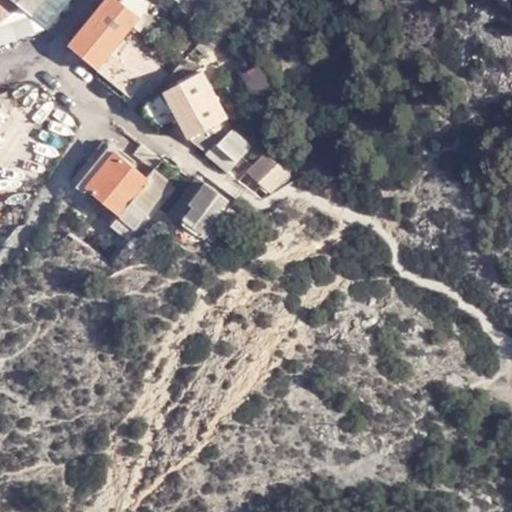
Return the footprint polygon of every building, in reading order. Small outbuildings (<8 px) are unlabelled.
[(16,0),(0,0),(0,26),(24,6),(16,0)] [(16,0),(24,6),(35,15),(46,0),(16,0)] [(46,0),(35,15),(51,28),(73,0),(46,0)] [(142,15),(123,0),(110,0),(73,45),(100,69),(136,23),(142,15)] [(146,10),(154,0),(123,0),(142,15),(146,10)] [(142,15),(162,31),(166,26),(146,10),(142,15)] [(156,39),(162,31),(142,15),(136,23),(156,39)] [(200,76),(187,64),(166,89),(169,93),(200,76)] [(223,122),(200,76),(169,93),(183,117),(194,138),(220,123),(223,122)] [(258,104),(265,96),(255,86),(233,107),(244,118),(258,104)] [(169,93),(166,89),(147,110),(167,128),(183,117),(169,93)] [(262,110),(258,104),(244,118),(242,120),(247,124),(262,110)] [(225,135),(220,123),(194,138),(205,154),(209,151),(225,135)] [(236,129),(221,145),(240,161),(255,146),(236,129)] [(94,162),(103,171),(117,152),(107,144),(94,162)] [(152,173),(161,160),(140,144),(131,155),(152,173)] [(213,154),(232,171),(240,161),(221,145),(213,154)] [(103,171),(138,200),(151,183),(152,180),(117,152),(103,171)] [(249,172),(271,193),(288,174),(266,153),(249,172)] [(80,180),(91,188),(103,171),(94,162),(80,180)] [(91,188),(125,218),(138,200),(103,171),(91,188)] [(271,193),(274,195),(297,182),(288,174),(271,193)] [(151,183),(165,194),(170,187),(157,176),(152,180),(151,183)] [(185,198),(193,205),(207,184),(200,179),(185,198)] [(151,183),(138,200),(153,214),(166,196),(165,194),(151,183)] [(193,205),(216,223),(232,202),(208,183),(207,184),(193,205)] [(174,208),(183,215),(193,205),(185,198),(174,208)] [(125,218),(139,231),(149,219),(153,214),(138,200),(125,218)] [(193,205),(183,215),(204,230),(219,225),(216,223),(193,205)] [(117,228),(132,241),(139,231),(125,218),(117,228)]
